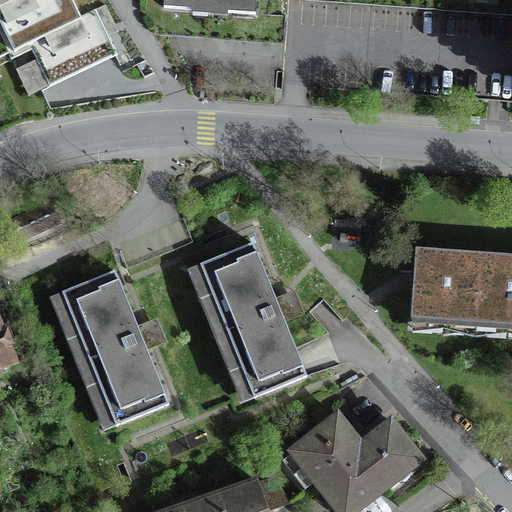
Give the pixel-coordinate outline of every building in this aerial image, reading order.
[(162,0),(162,10),(190,12),(191,4),(226,7),(225,14),(254,17),(255,0),(162,0)] [(15,240),(56,221),(49,205),(7,224),(15,240)] [(253,401),(305,379),(276,307),(252,246),(199,267),(253,401)] [(511,258),(414,252),(413,281),(410,320),(511,327),(511,258)] [(61,295),(114,429),(167,407),(140,340),(114,274),(61,295)] [(14,345),(9,332),(1,335),(0,333),(0,376),(6,374),(8,369),(8,367),(13,365),(6,348),(14,345)] [(419,462),(403,442),(389,424),(350,454),(344,446),(353,440),(336,418),(289,454),(335,511),(343,511),(375,487),(379,493),(419,462)] [(265,511),(256,484),(229,494),(230,497),(185,511),(265,511)]
